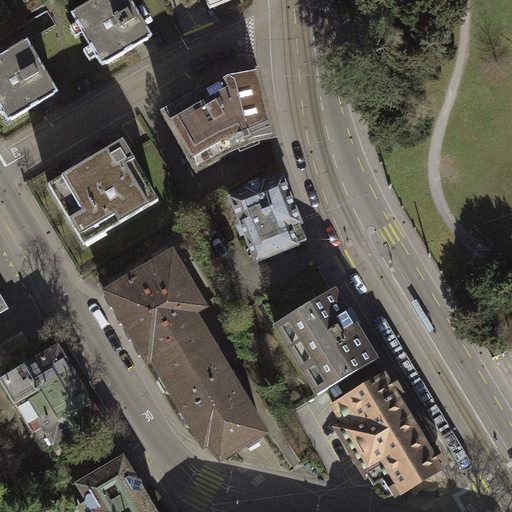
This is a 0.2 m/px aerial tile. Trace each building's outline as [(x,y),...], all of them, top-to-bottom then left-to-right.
[(71,16),(102,68),(152,39),(129,0),(90,0),(92,3),(71,16)] [(206,0),(207,5),(210,10),(233,0),(206,0)] [(0,58),(0,107),(10,123),(61,92),(29,41),(0,58)] [(256,76),(228,80),(181,107),(167,116),(198,167),(253,139),(269,136),(263,107),(256,76)] [(47,185),(85,246),(158,200),(123,140),(47,185)] [(257,262),(305,242),(281,179),(266,184),(265,181),(246,188),(246,192),(231,198),(257,262)] [(202,306),(171,255),(108,292),(148,359),(200,327),(191,312),(202,306)] [(317,395),(375,363),(332,291),(274,324),(317,395)] [(200,327),(148,359),(159,376),(162,374),(173,392),(169,395),(179,410),(184,407),(194,426),(189,429),(203,444),(209,442),(223,458),(263,432),(200,327)] [(52,446),(100,417),(57,346),(0,380),(0,382),(15,407),(25,401),(52,446)] [(436,482),(444,478),(438,469),(443,466),(430,445),(425,449),(393,396),(399,393),(387,373),(332,406),(343,425),(336,429),(371,488),(396,494),(431,473),(436,482)] [(156,511),(123,456),(75,484),(91,511),(156,511)]
